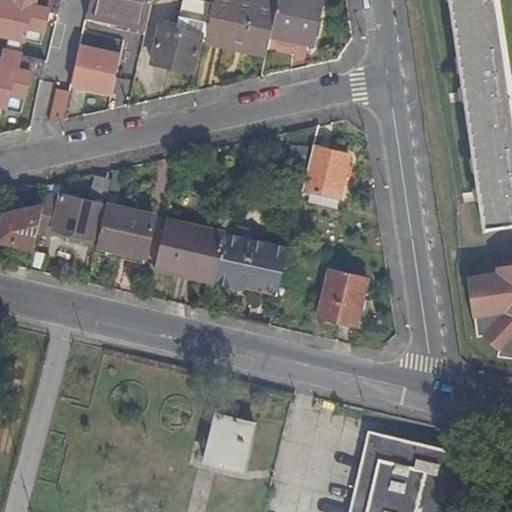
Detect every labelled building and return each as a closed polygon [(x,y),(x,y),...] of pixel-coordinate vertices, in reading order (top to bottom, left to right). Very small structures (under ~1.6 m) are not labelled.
[(61,15),(85,21),(89,0),(38,0),(30,33),(3,27),(0,37),(0,68),(45,80),(61,15)] [(93,0),(90,17),(145,30),(151,0),(93,0)] [(159,27),(151,64),(193,73),(208,2),(200,0),(183,0),(176,32),(159,27)] [(213,0),(205,40),(265,54),(269,37),(277,1),(273,0),(213,0)] [(277,0),(277,1),(269,37),(313,46),(322,0),(277,0)] [(511,225),(511,114),(495,0),(450,0),(483,230),(511,225)] [(71,86),(118,99),(130,57),(83,43),(71,86)] [(66,125),(72,92),(55,89),(50,123),(66,125)] [(351,157),(313,147),(303,190),(341,198),(351,157)] [(119,198),(126,168),(115,170),(109,195),(119,198)] [(95,239),(103,205),(61,196),(53,230),(95,239)] [(155,217),(108,206),(98,247),(146,257),(155,217)] [(0,230),(0,242),(33,250),(43,209),(3,216),(0,230)] [(225,235),(165,221),(154,269),(214,282),(225,237),(225,235)] [(287,251),(225,237),(214,282),(214,284),(246,291),(248,284),(278,291),(287,251)] [(501,273),(491,274),(465,278),(472,335),(480,335),(494,350),(494,356),(511,358),(511,264),(500,266),(501,273)] [(490,268),(491,274),(501,273),(500,266),(490,268)] [(357,326),(368,280),(329,271),(317,317),(357,326)] [(243,474),(254,425),(217,416),(204,465),(243,474)] [(459,511),(472,457),(367,433),(348,511),(459,511)]
